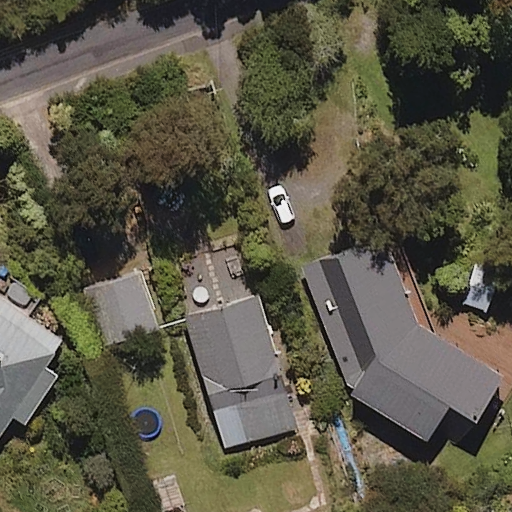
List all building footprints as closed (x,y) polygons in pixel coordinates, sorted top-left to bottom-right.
[(417,292),(384,209),(302,241),(349,370),(459,434),(506,354),(417,292)] [(470,245),(458,293),(489,301),(502,253),(470,245)] [(0,421),(12,401),(22,408),(57,351),(44,343),(62,314),(32,296),(42,279),(0,253),(0,421)] [(159,314),(141,260),(94,276),(112,330),(159,314)] [(299,421),(257,277),(182,299),(224,443),(299,421)]
